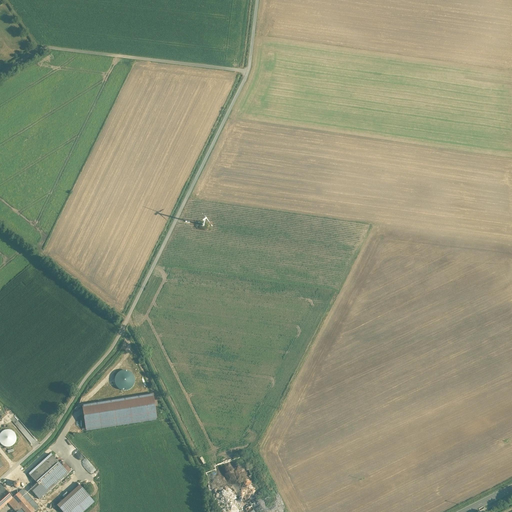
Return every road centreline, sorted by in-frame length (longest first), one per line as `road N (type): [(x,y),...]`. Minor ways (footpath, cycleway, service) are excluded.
road 1 (track): [(0,480),(52,434),(113,344),(247,71),(257,0)]
road 2 (track): [(247,71),(49,47),(0,74)]
